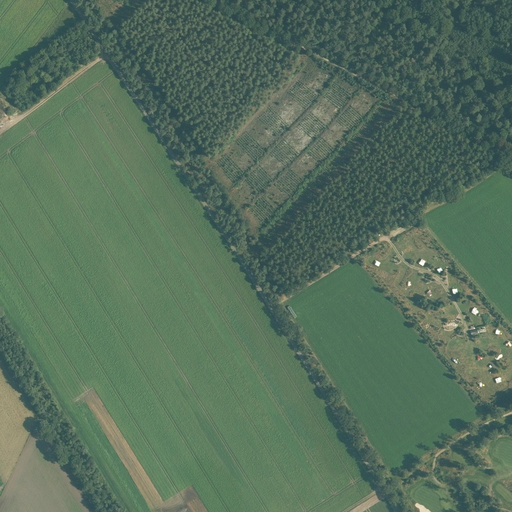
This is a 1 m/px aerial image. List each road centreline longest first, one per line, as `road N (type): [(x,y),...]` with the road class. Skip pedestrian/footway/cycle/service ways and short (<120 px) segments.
road 1 (unclassified): [(396,511),(71,0)]
road 2 (track): [(511,151),(216,0)]
road 3 (track): [(269,306),(457,189)]
road 4 (track): [(511,401),(381,486)]
